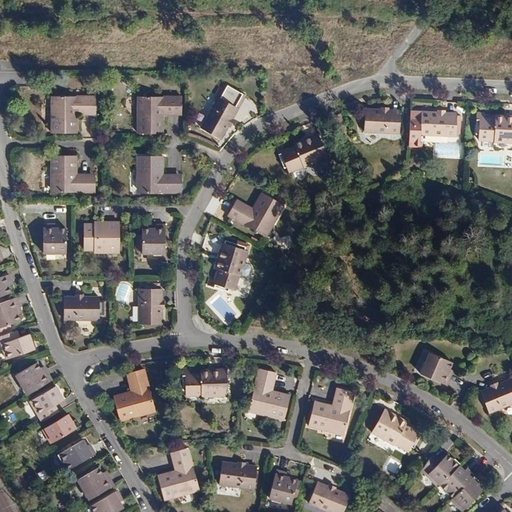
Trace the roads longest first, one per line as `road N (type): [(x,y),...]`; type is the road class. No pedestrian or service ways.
road 1 (residential): [(185,344),(251,345),(342,364),(450,416),(511,464)]
road 2 (residential): [(3,142),(13,218),(68,367)]
road 3 (residential): [(226,161),(253,128),(375,83)]
road 4 (residential): [(68,367),(152,511)]
road 5 (residential): [(185,344),(184,249),(199,209)]
road 6 (residential): [(375,83),(511,88)]
